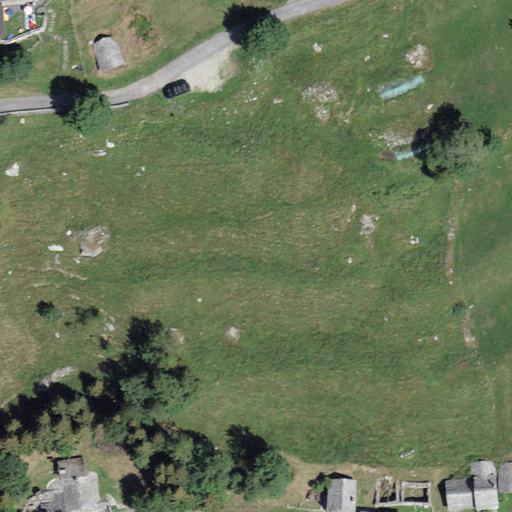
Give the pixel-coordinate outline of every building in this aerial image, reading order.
[(115,37),(92,43),(100,71),(123,64),(115,37)] [(82,458),(56,461),(61,492),(53,493),(55,511),(65,511),(97,508),(92,476),(85,477),(82,458)] [(495,461),(469,463),(470,480),(445,481),(447,511),(498,509),(495,461)] [(511,463),(499,463),(498,493),(511,493),(511,463)] [(355,511),(356,481),(327,480),(326,511),(355,511)]
